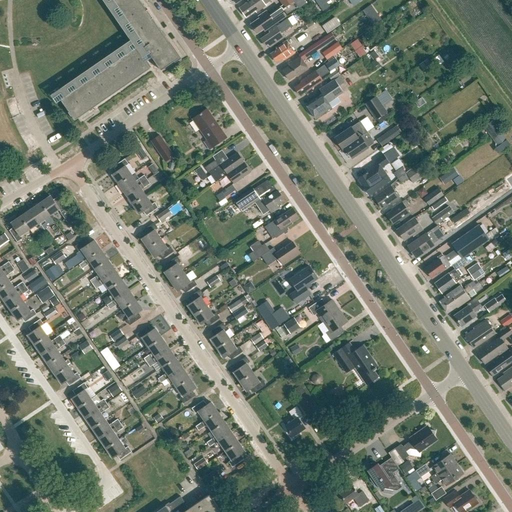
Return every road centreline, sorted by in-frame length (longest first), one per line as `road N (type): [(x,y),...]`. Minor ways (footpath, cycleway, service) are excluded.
road 1 (residential): [(434,395),(207,69)]
road 2 (tertiary): [(463,372),(239,45)]
road 3 (residential): [(293,489),(68,166)]
road 4 (residential): [(61,511),(100,485),(102,467),(0,318)]
road 5 (residential): [(68,166),(207,69)]
road 6 (unclassified): [(293,489),(434,395)]
road 7 (residential): [(511,507),(434,395)]
